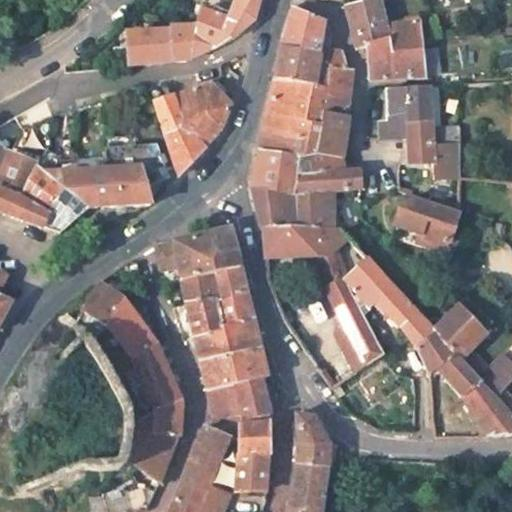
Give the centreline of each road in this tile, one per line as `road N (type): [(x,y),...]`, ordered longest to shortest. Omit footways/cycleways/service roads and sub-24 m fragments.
road 1 (residential): [(156,511),(200,407),(135,233)]
road 2 (residential): [(264,27),(196,69),(61,84),(0,111)]
road 3 (residential): [(511,450),(401,452),(343,431),(295,381)]
road 4 (residential): [(295,381),(256,289),(227,166)]
road 5 (residential): [(300,0),(333,11),(360,70),(369,161)]
road 6 (tertiary): [(264,27),(248,124),(227,166)]
road 7 (residential): [(0,86),(85,30),(114,0)]
road 8 (unclassified): [(295,381),(273,511)]
